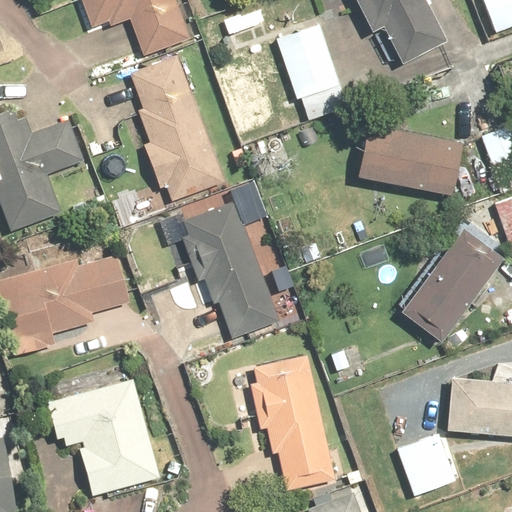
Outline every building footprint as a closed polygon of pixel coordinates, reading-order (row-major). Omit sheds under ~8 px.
[(190,38),(176,0),(76,0),(87,29),(125,16),(139,56),(190,38)] [(424,0),(345,0),(389,75),(448,40),(424,0)] [(511,0),(477,0),(492,32),(511,23),(511,0)] [(313,19),(270,34),(294,100),(337,85),(313,19)] [(218,182),(173,54),(123,72),(147,139),(136,143),(153,190),(163,187),(168,200),(218,182)] [(16,104),(0,111),(0,210),(8,230),(60,207),(45,175),(83,158),(64,114),(28,130),(16,104)] [(511,122),(510,119),(473,134),(496,190),(511,183),(511,122)] [(358,121),(348,174),(449,194),(459,140),(358,121)] [(511,195),(488,205),(511,264),(511,263),(511,195)] [(232,201),(169,223),(199,308),(213,304),(226,339),(275,321),(232,201)] [(455,223),(390,310),(434,343),(499,256),(455,223)] [(72,252),(0,274),(0,315),(12,355),(53,343),(50,333),(93,320),(90,310),(119,301),(105,254),(76,263),(72,252)] [(299,356),(240,377),(282,494),(340,473),(299,356)] [(127,371),(41,402),(58,450),(69,445),(88,498),(163,472),(127,371)] [(511,377),(445,373),(441,431),(511,436),(511,377)] [(434,431),(391,446),(408,495),(452,480),(434,431)] [(358,511),(351,491),(301,509),(302,511),(358,511)]
